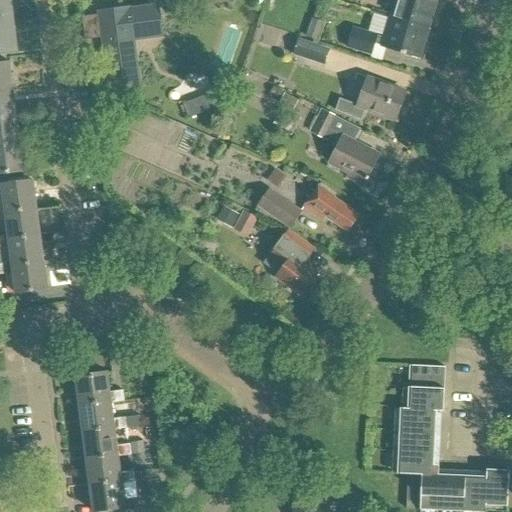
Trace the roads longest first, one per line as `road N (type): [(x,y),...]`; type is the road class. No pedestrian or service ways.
road 1 (residential): [(378,269),(458,99),(490,0)]
road 2 (residential): [(83,313),(52,74)]
road 3 (residential): [(0,505),(49,498),(28,326)]
road 4 (residential): [(260,403),(174,332),(122,315),(83,313)]
road 5 (residential): [(260,403),(310,371),(378,269)]
road 6 (residential): [(378,269),(487,320)]
road 7 (residential): [(211,511),(243,465),(260,403)]
